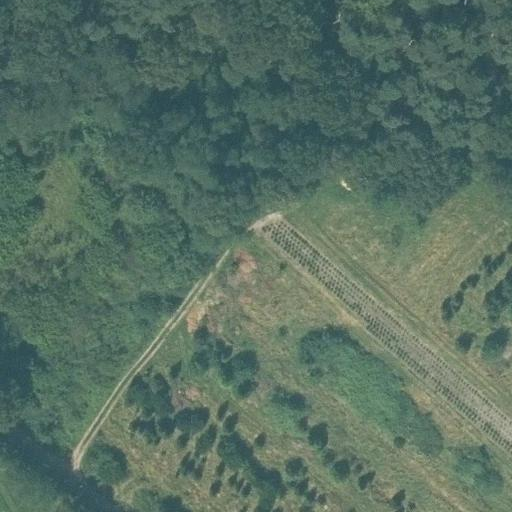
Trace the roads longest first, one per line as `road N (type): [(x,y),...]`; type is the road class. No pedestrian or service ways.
road 1 (track): [(57,476),(254,212),(315,189),(392,190)]
road 2 (unclassified): [(101,511),(0,433)]
